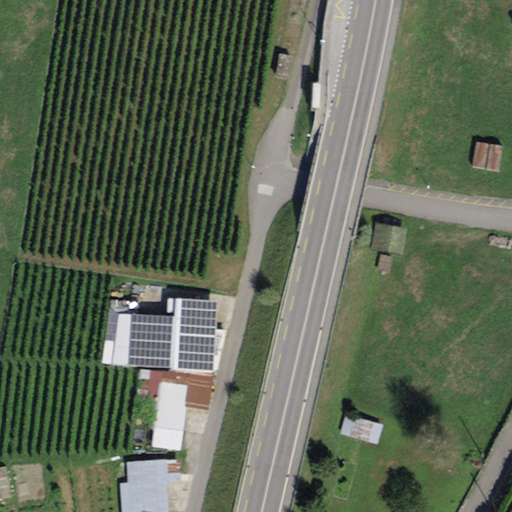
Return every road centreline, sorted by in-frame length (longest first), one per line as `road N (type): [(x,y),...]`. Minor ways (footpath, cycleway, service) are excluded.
road 1 (secondary): [(374,0),(262,511)]
road 2 (track): [(188,511),(270,175)]
road 3 (track): [(270,175),(310,0)]
